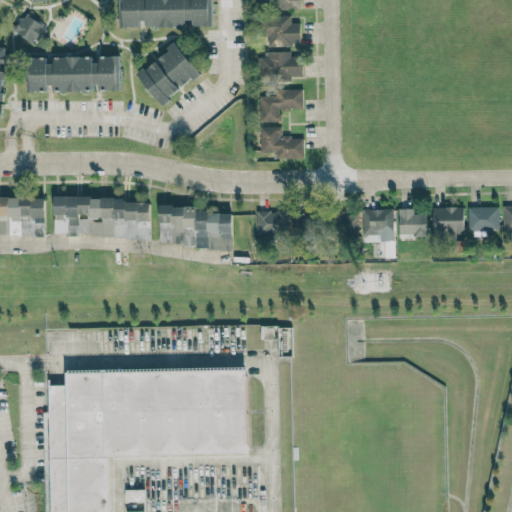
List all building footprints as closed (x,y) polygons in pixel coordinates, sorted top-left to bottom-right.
[(118,0),(119,27),(140,27),(140,26),(185,26),(185,20),(193,19),(193,26),(212,26),(211,0),(118,0)] [(301,8),(300,0),(278,0),(279,9),(301,8)] [(37,42),(46,25),(23,13),(14,31),(37,42)] [(266,47),(301,46),(300,22),(291,23),(291,16),(265,17),(266,47)] [(137,74),(162,104),(181,89),(181,88),(199,73),(175,43),(137,74)] [(302,76),(302,52),(263,52),(263,77),(292,78),(292,76),(302,76)] [(26,58),(27,92),(47,91),(47,86),(61,86),(61,91),(97,91),(120,90),(119,56),(96,56),(50,57),(26,58)] [(259,96),(259,122),(281,121),(280,109),(304,109),(303,89),(277,90),(277,95),(259,96)] [(304,157),(304,137),(282,137),(282,126),(261,127),(262,152),(277,152),(277,158),(304,157)] [(45,198),(0,197),(0,235),(45,236),(45,198)] [(150,239),(151,199),(54,197),(54,234),(79,234),(80,215),(103,216),(102,238),(150,239)] [(232,213),(197,212),(197,206),(160,205),(159,246),(232,247),(232,213)] [(511,205),(503,206),(504,238),(511,238),(511,231),(511,205)] [(463,206),(432,207),(433,233),(464,233),(463,206)] [(426,213),(413,214),(413,208),(399,209),(400,236),(427,235),(426,213)] [(394,209),(363,209),(363,241),(394,241),(394,209)] [(256,234),(287,235),(288,211),(256,211),(256,234)] [(105,511),(105,467),(239,463),(238,376),(57,381),(57,392),(43,393),(47,511),(105,511)]
